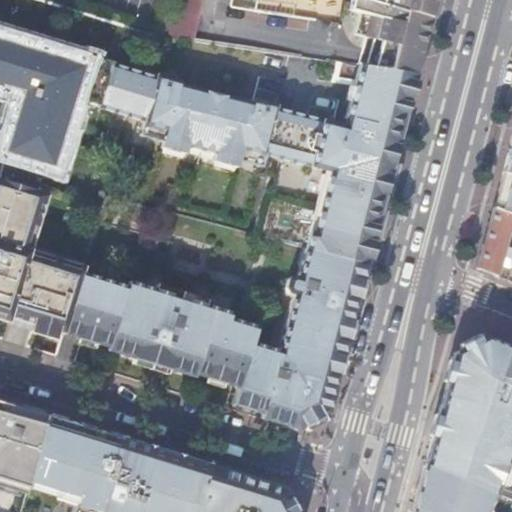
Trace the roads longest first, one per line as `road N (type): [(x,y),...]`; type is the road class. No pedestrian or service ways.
road 1 (residential): [(352,474),(0,366)]
road 2 (primary): [(490,9),(422,265)]
road 3 (primary): [(379,504),(398,435),(422,265)]
road 4 (primary): [(422,265),(359,424),(352,474)]
